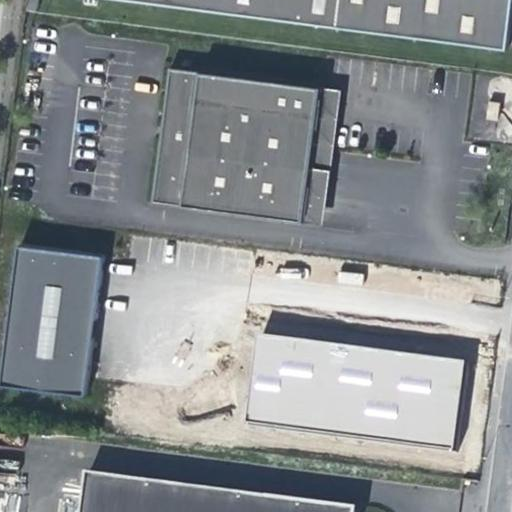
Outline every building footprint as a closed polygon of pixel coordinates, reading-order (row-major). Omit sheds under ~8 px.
[(40,12),(40,0),(28,0),(27,10),(40,12)] [(138,0),(495,44),(500,0),(138,0)] [(165,64),(148,62),(132,198),(289,217),(305,84),(305,82),(165,64)] [(305,84),(289,217),(309,219),(319,144),(321,119),(325,84),(305,82),(305,84)] [(94,254),(9,244),(0,319),(0,384),(77,394),(79,376),(94,254)] [(464,358),(257,333),(246,422),(452,448),(464,358)] [(347,511),(348,506),(77,473),(72,511),(347,511)]
